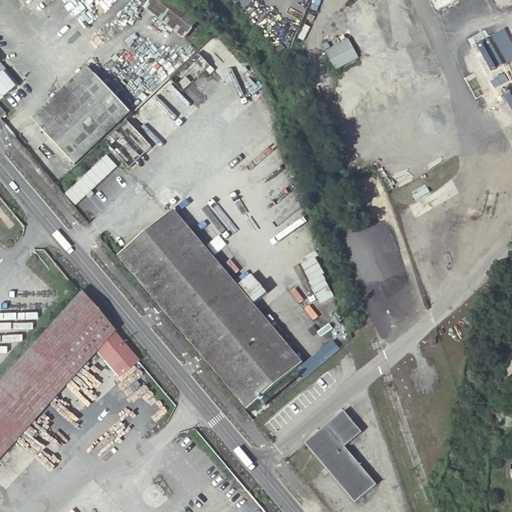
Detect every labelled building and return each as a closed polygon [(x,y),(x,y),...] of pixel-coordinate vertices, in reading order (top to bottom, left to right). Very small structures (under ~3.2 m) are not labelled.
[(200,19),(175,0),(150,0),(144,8),(184,40),(200,19)] [(336,71),(359,58),(349,39),(326,52),(336,71)] [(197,55),(169,81),(182,94),(209,68),(197,55)] [(17,86),(0,64),(0,99),(0,100),(17,86)] [(164,81),(156,72),(125,101),(133,110),(164,81)] [(95,77),(51,118),(86,155),(130,114),(95,77)] [(182,94),(169,81),(126,122),(151,149),(195,107),(182,94)] [(75,166),(86,155),(51,118),(40,128),(75,166)] [(130,169),(151,149),(126,122),(105,143),(130,169)] [(12,135),(20,144),(26,139),(19,130),(12,135)] [(20,144),(29,154),(34,149),(26,139),(20,144)] [(75,205),(117,168),(107,157),(65,194),(75,205)] [(302,363),(174,211),(118,258),(246,411),(302,363)] [(0,456),(96,352),(119,378),(138,362),(80,293),(0,381),(0,456)] [(361,433),(343,412),(305,444),(355,503),(375,485),(344,447),(361,433)] [(264,511),(249,493),(232,509),(234,511),(264,511)]
